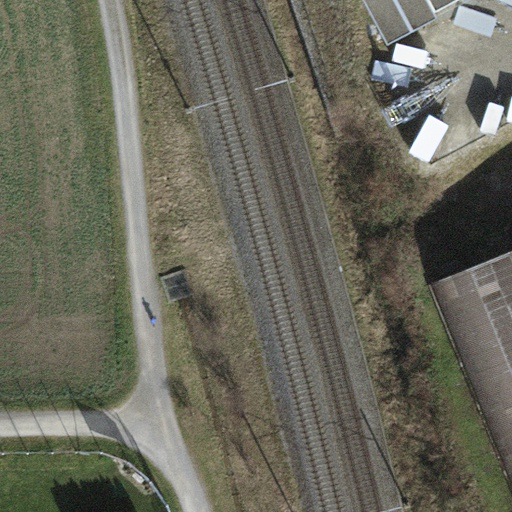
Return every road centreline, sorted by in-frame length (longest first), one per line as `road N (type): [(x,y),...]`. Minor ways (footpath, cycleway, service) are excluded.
road 1 (track): [(160,425),(132,132),(110,0)]
road 2 (track): [(195,511),(160,425),(0,427)]
